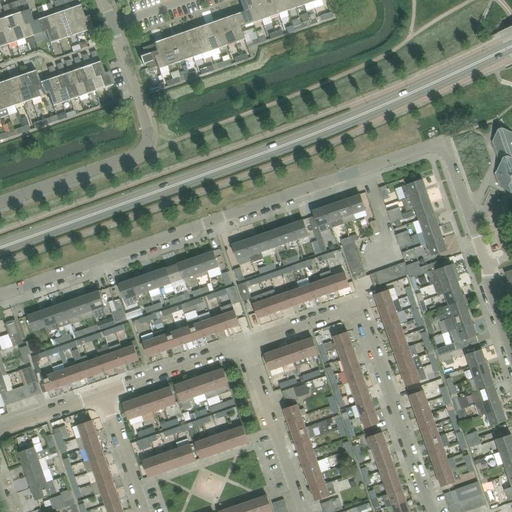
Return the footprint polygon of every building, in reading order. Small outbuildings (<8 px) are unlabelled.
[(253,9),(250,0),(240,0),(244,11),(240,13),(244,25),(254,22),(249,10),(253,9)] [(262,6),(259,0),(250,0),(253,9),(249,10),(254,22),(262,19),(258,7),(262,6)] [(270,3),(269,0),(259,0),(262,6),(258,7),(262,19),(271,16),(266,4),(270,3)] [(277,0),(269,0),(270,3),(266,4),(271,16),(279,13),(275,1),(277,0)] [(277,0),(275,1),(279,13),(288,10),(284,0),(277,0)] [(284,0),(288,10),(296,8),(293,0),(284,0)] [(85,16),(81,4),(72,8),(76,20),(81,18),(85,31),(94,28),(89,15),(85,16)] [(30,8),(21,12),(25,24),(30,23),(34,35),(36,43),(49,38),(46,31),(43,32),(38,19),(34,21),(30,10),(30,8)] [(76,20),(72,8),(64,10),(68,23),(72,21),(76,34),(85,31),(81,18),(76,20)] [(68,23),(64,10),(55,13),(59,26),(64,24),(68,37),(76,34),(72,21),(68,23)] [(25,24),(21,12),(12,14),(17,27),(21,26),(25,38),(34,35),(30,23),(25,24)] [(333,17),(331,12),(320,16),(322,21),(333,17)] [(59,26),(55,13),(46,16),(51,29),(55,27),(59,40),(68,37),(64,24),(59,26)] [(244,25),(240,13),(231,16),(236,28),(232,30),(236,42),(245,39),(241,27),(244,25)] [(17,27),(12,14),(4,17),(8,30),(12,29),(17,41),(25,38),(21,26),(17,27)] [(51,29),(46,16),(38,19),(43,32),(46,31),(49,38),(50,43),(59,40),(55,27),(51,29)] [(236,28),(231,16),(223,19),(227,31),(223,33),(228,45),(236,42),(232,30),(236,28)] [(8,30),(4,17),(0,18),(0,32),(3,31),(8,44),(17,41),(12,29),(8,30)] [(227,31),(223,19),(214,22),(219,34),(215,35),(219,48),(228,45),(223,33),(227,31)] [(297,19),(291,21),(293,25),(292,26),(294,31),(300,28),(299,23),(297,19)] [(219,34),(214,22),(206,25),(210,37),(206,38),(211,51),(219,48),(215,35),(219,34)] [(210,37),(206,25),(197,28),(202,40),(198,41),(202,54),(211,51),(206,38),(210,37)] [(202,40),(197,28),(189,31),(193,43),(189,45),(193,57),(202,54),(198,41),(202,40)] [(193,43),(189,31),(180,34),(185,46),(181,47),(185,60),(193,57),(189,45),(193,43)] [(185,46),(180,34),(172,37),(176,49),(172,50),(176,63),(185,60),(181,47),(185,46)] [(176,49),(172,37),(163,40),(168,52),(164,53),(168,66),(176,63),(172,50),(176,49)] [(168,52),(163,40),(154,43),(155,44),(159,56),(155,57),(158,66),(159,69),(168,66),(164,53),(168,52)] [(159,56),(155,44),(143,48),(145,54),(140,56),(143,64),(148,62),(150,69),(158,66),(155,57),(159,56)] [(105,73),(101,61),(92,64),(96,76),(100,74),(104,87),(113,84),(109,71),(105,73)] [(96,76),(92,64),(83,67),(87,79),(91,78),(96,90),(104,87),(100,74),(96,76)] [(87,79),(83,67),(75,70),(79,82),(83,80),(87,93),(96,90),(91,78),(87,79)] [(37,70),(28,73),(32,85),(28,87),(32,99),(41,96),(39,90),(42,88),(43,88),(41,82),(37,70)] [(79,82),(75,70),(66,73),(71,85),(75,84),(79,96),(87,93),(83,80),(79,82)] [(32,85),(28,73),(19,76),(23,88),(19,90),(23,102),(32,99),(28,87),(32,85)] [(71,85),(66,73),(58,76),(62,88),(66,87),(71,99),(79,96),(75,84),(71,85)] [(23,88),(19,76),(11,79),(15,91),(11,93),(15,105),(23,102),(19,90),(23,88)] [(62,88),(58,76),(49,79),(53,91),(58,90),(62,102),(71,99),(66,87),(62,88)] [(15,91),(11,79),(2,82),(7,94),(2,96),(6,108),(15,105),(11,93),(15,91)] [(53,91),(49,79),(41,82),(43,88),(42,88),(45,95),(49,94),(53,105),(62,102),(58,90),(53,91)] [(511,131),(506,129),(502,127),(498,129),(492,142),(496,153),(500,155),(498,159),(499,161),(501,162),(495,174),(497,178),(497,180),(500,186),(511,192),(510,195),(510,196),(511,201),(511,131)] [(427,191),(423,179),(402,187),(406,198),(412,196),(427,191)] [(386,186),(380,188),(384,200),(390,198),(386,186)] [(431,203),(427,191),(412,196),(416,208),(431,203)] [(361,194),(349,198),(354,214),(366,210),(361,194)] [(354,214),(349,198),(337,202),(342,218),(354,214)] [(342,218),(337,202),(325,206),(331,222),(342,218)] [(435,215),(431,203),(416,208),(420,220),(435,215)] [(331,222),(325,206),(313,210),(315,216),(310,218),(313,227),(313,228),(319,226),(321,232),(333,228),(331,222)] [(402,213),(400,207),(388,211),(390,217),(402,213)] [(402,213),(404,218),(415,214),(414,209),(402,213)] [(404,219),(402,213),(390,217),(392,223),(404,219)] [(439,226),(435,215),(420,220),(424,232),(439,226)] [(309,235),(304,220),(292,224),(297,240),(309,235)] [(380,232),(376,220),(370,222),(374,234),(380,232)] [(424,232),(420,220),(413,222),(418,234),(424,232)] [(297,240),(292,224),(280,228),(285,244),(297,240)] [(444,238),(439,226),(424,232),(428,243),(444,238)] [(285,244),(280,228),(268,232),(274,248),(285,244)] [(408,230),(396,234),(398,240),(410,236),(408,230)] [(274,248),(268,232),(256,236),(262,252),(274,248)] [(424,232),(418,234),(422,246),(428,243),(424,232)] [(357,234),(349,237),(351,242),(355,241),(359,239),(357,234)] [(262,252),(256,236),(245,240),(250,256),(252,262),(264,258),(263,257),(262,252)] [(412,242),(410,236),(398,240),(400,247),(412,242)] [(323,238),(317,240),(321,252),(327,250),(323,238)] [(448,250),(444,238),(428,243),(432,255),(448,250)] [(250,256),(245,240),(233,244),(238,260),(250,256)] [(321,252),(317,240),(311,243),(315,254),(321,252)] [(357,247),(355,241),(351,242),(343,245),(345,251),(357,247)] [(359,253),(357,247),(345,251),(347,257),(359,253)] [(219,267),(214,251),(202,255),(207,271),(219,267)] [(336,256),(334,251),(325,254),(327,259),(336,256)] [(361,259),(359,253),(347,257),(349,262),(361,259)] [(207,271),(202,255),(191,259),(196,275),(207,271)] [(196,275),(191,259),(178,263),(184,279),(196,275)] [(311,259),(303,262),(305,267),(313,264),(311,259)] [(363,264),(361,259),(349,262),(351,268),(363,264)] [(421,268),(418,261),(415,262),(405,266),(408,273),(421,268)] [(305,267),(303,262),(292,266),(293,271),(305,267)] [(408,274),(408,273),(405,266),(404,262),(398,264),(403,276),(408,274)] [(184,279),(178,263),(167,268),(172,283),(184,279)] [(365,270),(363,264),(351,268),(353,274),(365,270)] [(403,276),(398,264),(393,266),(397,278),(403,276)] [(429,271),(434,269),(432,264),(421,268),(408,273),(408,274),(409,274),(410,278),(415,276),(429,271)] [(457,276),(453,264),(435,271),(434,269),(429,271),(431,279),(430,279),(432,285),(441,282),(457,276)] [(293,271),(292,266),(280,270),(282,275),(293,271)] [(342,266),(332,270),(334,276),(333,276),(338,290),(349,286),(344,272),(342,266)] [(397,278),(393,266),(387,268),(391,280),(397,278)] [(172,283),(167,268),(156,271),(161,287),(172,283)] [(245,279),(241,268),(235,270),(239,281),(245,279)] [(391,280),(387,268),(381,270),(386,282),(391,280)] [(282,275),(280,270),(272,273),(274,278),(282,275)] [(331,270),(320,274),(322,280),(327,294),(338,290),(333,276),(331,270)] [(367,276),(365,270),(353,274),(355,280),(367,276)] [(386,282),(381,270),(376,273),(380,284),(386,282)] [(161,287),(156,271),(144,275),(149,291),(161,287)] [(232,283),(228,272),(222,274),(226,286),(232,283)] [(380,284),(376,273),(370,275),(374,286),(380,284)] [(149,291),(144,275),(132,279),(138,295),(149,291)] [(266,275),(258,278),(260,283),(268,280),(266,275)] [(461,288),(457,276),(441,282),(445,293),(461,288)] [(260,283),(258,278),(246,282),(248,287),(260,283)] [(138,295),(132,279),(121,283),(128,305),(140,301),(138,295)] [(327,294),(322,280),(310,284),(315,298),(327,294)] [(248,287),(246,282),(238,284),(244,300),(252,298),(252,297),(248,287)] [(315,298),(310,284),(299,288),(304,302),(315,298)] [(235,285),(227,288),(233,304),(241,301),(235,285)] [(209,286),(201,288),(202,294),(211,291),(209,286)] [(405,288),(408,296),(413,294),(411,286),(405,288)] [(202,294),(201,288),(193,291),(195,296),(202,294)] [(304,302),(299,288),(288,292),(293,306),(304,302)] [(461,288),(445,293),(449,305),(465,300),(461,288)] [(393,301),(389,290),(375,294),(379,306),(393,301)] [(107,314),(99,291),(87,295),(93,310),(95,318),(107,314)] [(288,292),(277,295),(277,296),(282,310),(293,306),(288,292)] [(425,300),(422,292),(416,294),(419,302),(425,300)] [(186,299),(185,294),(176,297),(178,302),(186,299)] [(413,294),(408,296),(411,305),(417,303),(413,294)] [(93,310),(87,295),(76,299),(81,314),(93,310)] [(282,310),(277,296),(265,299),(270,314),(282,310)] [(81,314),(76,299),(64,303),(69,318),(81,314)] [(115,301),(118,310),(122,322),(128,320),(120,299),(115,301)] [(270,314),(265,299),(254,303),(259,318),(270,314)] [(399,299),(393,301),(379,306),(383,317),(403,310),(399,299)] [(425,300),(419,302),(422,310),(428,308),(425,300)] [(469,311),(465,300),(449,305),(443,307),(447,319),(469,311)] [(69,318),(64,303),(52,307),(57,322),(69,318)] [(156,310),(154,305),(145,308),(147,313),(156,310)] [(57,322),(52,307),(40,311),(46,326),(48,331),(59,328),(57,322)] [(413,310),(416,318),(421,316),(419,308),(413,310)] [(122,322),(118,310),(111,312),(115,324),(122,322)] [(185,313),(187,319),(198,316),(196,310),(185,313)] [(239,324),(234,310),(223,314),(228,328),(239,324)] [(403,310),(383,317),(387,329),(401,324),(407,322),(403,310)] [(46,326),(40,311),(29,315),(34,331),(46,326)] [(469,311),(447,319),(445,320),(449,331),(473,323),(469,311)] [(223,314),(212,318),(217,332),(228,328),(223,314)] [(200,322),(201,322),(199,316),(187,320),(190,326),(189,326),(194,340),(205,336),(200,322)] [(425,325),(421,316),(416,318),(419,327),(425,325)] [(430,316),(425,318),(427,326),(433,324),(430,316)] [(217,332),(212,318),(201,322),(200,322),(205,336),(217,332)] [(16,319),(5,323),(13,346),(24,342),(16,319)] [(154,321),(157,329),(164,327),(161,319),(154,321)] [(477,335),(473,323),(449,331),(453,344),(436,350),(438,357),(450,352),(478,342),(476,335),(477,335)] [(405,335),(401,324),(387,329),(391,340),(405,335)] [(436,331),(433,324),(427,326),(430,333),(436,331)] [(94,325),(86,328),(88,334),(96,331),(94,325)] [(194,340),(189,326),(178,330),(183,344),(194,340)] [(88,334),(86,328),(78,331),(80,336),(88,334)] [(165,329),(153,333),(155,338),(160,352),(171,348),(167,334),(165,329)] [(183,344),(178,330),(167,334),(171,348),(183,344)] [(332,341),(319,345),(322,353),(326,352),(338,348),(352,343),(348,331),(334,336),(336,342),(333,343),(332,341)] [(429,340),(426,331),(421,333),(424,342),(429,340)] [(409,347),(405,335),(391,340),(395,352),(409,347)] [(312,337),(301,341),(306,357),(318,353),(312,337)] [(160,352),(155,338),(144,342),(149,356),(160,352)] [(26,341),(28,345),(31,353),(37,351),(33,339),(26,341)] [(433,351),(429,340),(424,342),(427,349),(425,350),(426,353),(433,351)] [(306,357),(301,341),(289,345),(294,361),(306,357)] [(71,348),(70,343),(61,346),(63,351),(71,348)] [(121,343),(109,347),(111,353),(116,367),(127,363),(123,349),(121,343)] [(356,354),(352,343),(338,348),(342,359),(356,354)] [(31,353),(28,345),(20,348),(23,356),(28,354),(31,353)] [(139,359),(134,345),(123,349),(127,363),(139,359)] [(294,361),(289,345),(277,349),(283,365),(293,362),(294,361)] [(414,345),(409,347),(395,352),(399,363),(413,358),(418,356),(414,345)] [(283,365),(277,349),(265,354),(271,370),(283,365)] [(486,361),(482,349),(466,354),(470,366),(486,361)] [(59,387),(54,372),(43,376),(38,361),(41,360),(41,359),(49,356),(47,351),(32,356),(45,392),(59,387)] [(452,359),(450,352),(438,357),(440,363),(452,359)] [(105,371),(100,357),(99,353),(87,356),(93,375),(105,371)] [(116,367),(111,353),(100,357),(105,371),(116,367)] [(360,366),(356,354),(342,359),(346,370),(360,366)] [(437,363),(434,354),(429,355),(432,364),(437,363)] [(93,375),(87,356),(76,360),(82,379),(93,375)] [(417,370),(413,358),(399,363),(403,374),(417,370)] [(82,379),(76,360),(64,363),(65,368),(71,383),(82,379)] [(490,372),(486,361),(470,366),(474,378),(490,372)] [(326,368),(329,376),(334,374),(331,366),(326,368)] [(364,377),(360,366),(346,370),(350,382),(364,377)] [(31,367),(22,370),(27,385),(31,384),(37,382),(31,367)] [(71,383),(65,368),(54,372),(59,387),(71,383)] [(219,395),(231,390),(223,368),(211,372),(219,395)] [(420,381),(417,370),(403,374),(407,386),(420,381)] [(219,395),(211,372),(199,376),(205,392),(207,399),(219,395)] [(494,384),(490,372),(474,378),(475,378),(479,390),(494,384)] [(337,383),(334,374),(329,376),(332,385),(337,383)] [(326,375),(312,379),(315,388),(329,384),(326,375)] [(205,392),(199,376),(188,380),(193,397),(205,392)] [(368,388),(364,377),(350,382),(354,393),(368,388)] [(446,379),(449,387),(454,385),(452,377),(446,379)] [(193,397),(188,380),(176,384),(181,400),(181,401),(183,405),(185,410),(196,406),(194,401),(193,397)] [(41,393),(38,386),(37,382),(31,384),(35,395),(41,393)] [(35,395),(31,384),(27,385),(25,386),(29,397),(35,395)] [(307,384),(294,388),(298,397),(310,393),(307,384)] [(474,392),(472,393),(476,404),(498,396),(494,384),(479,390),(474,391),(474,392)] [(457,394),(454,385),(449,387),(452,396),(457,394)] [(29,397),(25,386),(19,388),(23,399),(29,397)] [(170,386),(159,390),(164,407),(170,405),(171,407),(177,405),(170,386)] [(440,388),(443,397),(448,395),(445,386),(440,388)] [(296,393),(294,387),(282,391),(284,397),(296,393)] [(23,399),(19,388),(13,390),(17,402),(23,399)] [(372,400),(368,388),(354,393),(357,404),(372,400)] [(334,391),(337,399),(342,397),(339,389),(334,391)] [(17,402),(13,390),(7,392),(12,404),(17,402)] [(164,407),(159,390),(147,395),(152,411),(153,411),(164,407)] [(428,402),(424,390),(410,395),(414,407),(428,402)] [(12,404),(7,392),(2,394),(6,406),(12,404)] [(298,398),(296,393),(284,397),(286,402),(298,398)] [(152,411),(147,395),(135,399),(141,415),(152,411)] [(336,404),(334,396),(328,398),(331,405),(336,404)] [(502,408),(498,396),(476,404),(475,404),(479,416),(487,414),(487,413),(502,408)] [(345,405),(342,397),(337,399),(340,407),(345,405)] [(141,415),(135,399),(123,403),(129,419),(141,415)] [(236,404),(234,399),(222,403),(224,408),(236,404)] [(375,411),(372,400),(357,404),(361,416),(375,411)] [(462,408),(459,400),(454,401),(457,410),(462,408)] [(432,413),(428,402),(414,407),(418,418),(432,413)] [(224,408),(222,403),(214,405),(216,411),(224,408)] [(300,410),(298,404),(284,409),(288,420),(302,415),(302,416),(307,415),(304,408),(300,410)] [(340,415),(336,404),(331,405),(335,417),(340,415)] [(233,407),(224,410),(226,416),(235,413),(233,407)] [(462,409),(462,408),(457,410),(461,423),(467,421),(462,409)] [(506,420),(502,408),(487,413),(487,414),(491,425),(506,420)] [(200,416),(198,411),(184,416),(186,421),(200,416)] [(379,423),(375,411),(361,416),(365,427),(379,423)] [(436,424),(432,413),(418,418),(422,429),(436,424)] [(302,415),(288,420),(292,431),(306,426),(302,416),(302,415)] [(344,427),(340,415),(335,417),(338,428),(344,427)] [(209,416),(201,419),(203,424),(205,423),(209,422),(211,421),(209,416)] [(178,418),(169,421),(171,426),(179,423),(178,418)] [(456,418),(451,419),(455,431),(460,429),(456,418)] [(96,432),(92,420),(79,425),(83,436),(96,432)] [(171,426),(169,421),(161,424),(163,429),(171,426)] [(440,436),(436,424),(422,429),(426,441),(440,436)] [(249,441),(243,426),(243,425),(231,429),(237,446),(249,441)] [(312,425),(306,427),(306,426),(292,431),(296,443),(310,438),(316,436),(312,425)] [(154,426),(145,429),(147,434),(156,431),(154,426)] [(182,431),(180,426),(172,429),(174,434),(182,431)] [(347,435),(344,427),(338,428),(341,436),(347,435)] [(174,434),(172,429),(164,432),(166,437),(174,434)] [(237,446),(231,429),(219,433),(225,450),(237,446)] [(467,441),(479,437),(477,431),(465,435),(467,441)] [(65,442),(61,432),(55,434),(59,445),(65,442)] [(100,443),(96,432),(83,436),(86,448),(100,443)] [(383,432),(369,437),(368,437),(372,448),(386,443),(383,432)] [(225,450),(219,433),(208,438),(213,454),(225,450)] [(511,434),(496,439),(500,451),(511,447),(511,434)] [(22,452),(19,453),(24,465),(39,459),(40,460),(58,453),(55,444),(52,435),(46,437),(49,446),(50,449),(43,451),(40,443),(34,445),(33,443),(21,448),(22,452)] [(444,447),(440,436),(426,441),(430,452),(444,447)] [(152,446),(150,442),(149,437),(138,441),(141,450),(152,446)] [(481,443),(479,437),(467,441),(469,447),(481,443)] [(179,447),(190,443),(188,438),(177,443),(179,447)] [(213,454),(208,438),(196,442),(202,458),(213,454)] [(314,449),(310,438),(296,443),(300,454),(314,449)] [(344,443),(346,451),(352,449),(349,441),(344,443)] [(59,445),(62,453),(68,451),(65,442),(59,445)] [(104,454),(100,443),(86,448),(90,459),(104,454)] [(390,455),(386,443),(372,448),(376,460),(390,455)] [(196,460),(191,444),(190,444),(179,448),(184,464),(196,460)] [(448,459),(444,447),(430,452),(434,463),(448,459)] [(511,460),(511,447),(500,451),(494,454),(498,465),(504,463),(511,460)] [(184,464),(179,448),(167,452),(173,468),(184,464)] [(318,461),(314,449),(300,454),(304,466),(318,461)] [(354,458),(352,449),(346,451),(349,459),(354,458)] [(173,468),(167,452),(155,456),(161,472),(173,468)] [(108,466),(104,454),(90,459),(94,471),(108,466)] [(394,466),(390,455),(376,460),(380,471),(394,466)] [(161,472),(155,456),(143,460),(149,477),(161,472)] [(64,459),(67,468),(72,466),(69,457),(64,459)] [(484,457),(474,461),(476,465),(478,472),(484,470),(482,463),(486,462),(484,457)] [(40,460),(39,459),(24,465),(28,476),(43,471),(40,460)] [(448,459),(434,463),(438,474),(451,470),(448,459)] [(322,472),(318,461),(304,466),(308,477),(322,472)] [(351,465),(354,474),(360,472),(357,463),(351,465)] [(62,464),(57,466),(60,475),(65,473),(62,464)] [(75,474),(72,466),(67,468),(70,476),(75,474)] [(112,477),(108,466),(94,471),(98,482),(112,477)] [(398,477),(394,466),(380,471),(384,482),(398,477)] [(455,481),(451,470),(438,474),(442,486),(455,481)] [(487,479),(484,470),(478,472),(481,481),(487,479)] [(43,471),(28,476),(32,488),(48,482),(43,471)] [(326,484),(322,472),(308,477),(312,488),(326,484)] [(354,474),(357,483),(363,481),(360,472),(354,474)] [(511,474),(508,475),(501,478),(509,501),(511,499),(511,474)] [(116,488),(112,477),(98,482),(102,493),(116,488)] [(402,489),(398,477),(384,482),(388,493),(402,489)] [(80,488),(77,480),(72,482),(75,490),(80,488)] [(57,492),(53,481),(48,482),(32,488),(36,500),(57,492)] [(330,495),(328,490),(334,488),(332,482),(326,484),(312,488),(316,500),(330,495)] [(456,490),(457,496),(459,501),(465,499),(471,497),(476,495),(482,493),(478,482),(456,490)] [(61,492),(62,495),(50,499),(52,505),(74,497),(70,488),(61,492)] [(83,497),(80,488),(75,490),(77,499),(83,497)] [(120,500),(116,488),(102,493),(106,505),(120,500)] [(406,500),(402,489),(388,493),(388,494),(383,495),(384,501),(390,499),(392,505),(406,500)] [(457,496),(456,490),(444,494),(446,499),(457,496)] [(486,505),(482,493),(476,495),(480,507),(486,505)] [(255,499),(259,511),(269,511),(273,511),(267,495),(255,499)] [(480,507),(476,495),(471,497),(475,509),(480,507)] [(459,501),(457,496),(446,499),(448,505),(454,503),(459,501)] [(54,510),(76,502),(74,497),(52,505),(54,510)] [(377,497),(372,499),(376,510),(381,509),(377,497)] [(475,509),(471,497),(465,499),(469,511),(475,509)] [(246,511),(259,511),(255,499),(243,503),(246,511)] [(285,499),(274,503),(276,509),(287,505),(285,499)] [(464,511),(469,511),(465,499),(459,501),(462,511),(464,511)] [(106,505),(108,511),(121,511),(124,511),(120,500),(106,505)] [(335,505),(333,500),(321,504),(323,509),(335,505)] [(406,500),(392,505),(394,511),(408,511),(410,511),(406,500)] [(462,511),(459,501),(454,503),(456,511),(462,511)] [(233,511),(246,511),(243,503),(232,507),(233,511)] [(456,511),(454,503),(448,505),(450,511),(456,511)]
